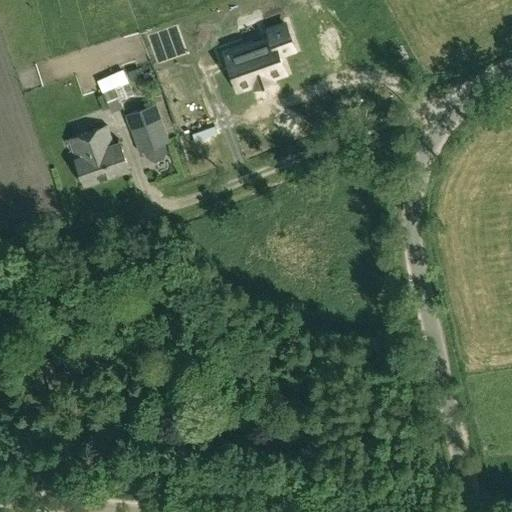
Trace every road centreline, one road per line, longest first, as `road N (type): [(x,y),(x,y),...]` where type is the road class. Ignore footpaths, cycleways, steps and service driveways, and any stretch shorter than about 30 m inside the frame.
road 1 (unclassified): [(476,511),(415,230),(411,177),(428,128),(454,99),(511,73)]
road 2 (unclassified): [(141,511),(0,495)]
